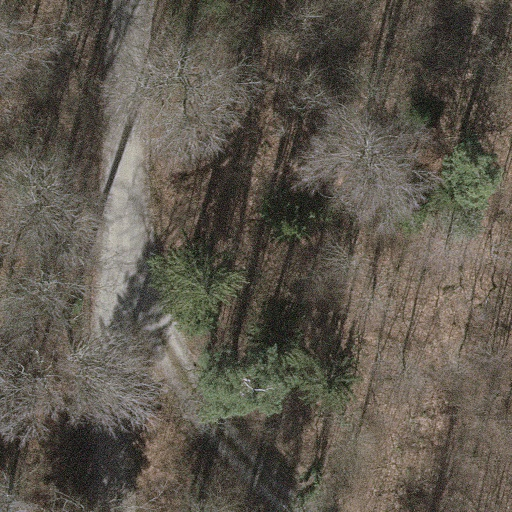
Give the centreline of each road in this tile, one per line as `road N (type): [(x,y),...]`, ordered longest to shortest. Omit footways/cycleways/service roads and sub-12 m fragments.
road 1 (track): [(110,511),(125,273),(164,0)]
road 2 (track): [(125,273),(304,511)]
